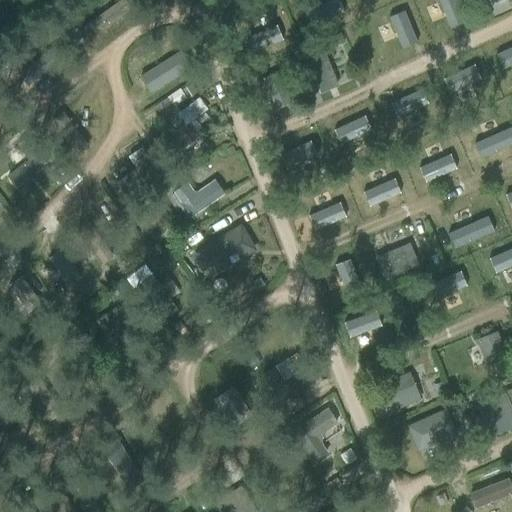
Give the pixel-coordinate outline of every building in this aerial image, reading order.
[(181,98),(160,118),(178,137),(210,105),(201,95),(189,106),(181,98)] [(147,145),(130,154),(138,168),(118,180),(128,197),(165,175),(147,145)] [(210,166),(183,183),(199,209),(226,192),(210,166)] [(249,257),(277,245),(264,218),(205,246),(217,272),(249,257)] [(490,364),(510,355),(499,331),(479,340),(490,364)] [(258,375),(277,400),(294,387),(275,362),(258,375)] [(325,455),(330,468),(353,458),(349,448),(348,449),(320,382),(299,391),(320,440),(329,436),(335,451),(325,455)] [(213,396),(227,422),(248,411),(234,385),(213,396)] [(405,424),(418,454),(461,436),(449,406),(405,424)] [(19,418),(19,442),(35,442),(35,419),(19,418)] [(149,442),(157,454),(188,436),(181,423),(149,442)] [(511,511),(511,500),(489,508),(487,501),(471,507),(473,511),(511,511)]
